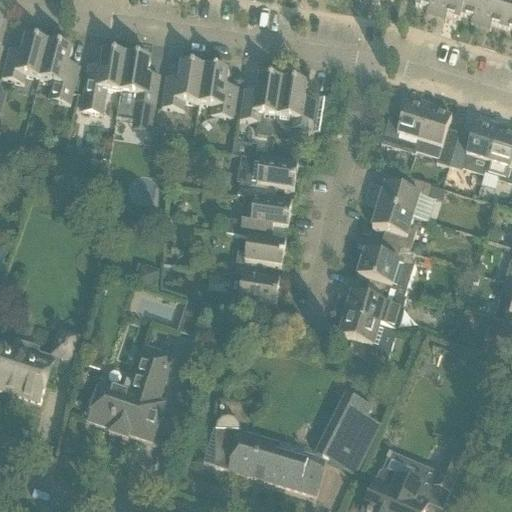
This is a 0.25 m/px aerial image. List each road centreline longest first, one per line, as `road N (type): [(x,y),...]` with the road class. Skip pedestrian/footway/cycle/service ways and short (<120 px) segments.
road 1 (residential): [(18,0),(381,51)]
road 2 (residential): [(381,51),(311,313)]
road 3 (residential): [(381,51),(511,91)]
